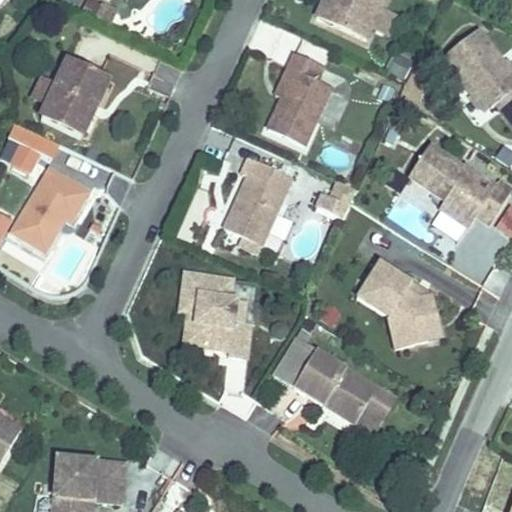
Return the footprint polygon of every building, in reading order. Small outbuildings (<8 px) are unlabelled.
[(324,0),(314,24),(367,48),(388,0),(324,0)] [(511,88),(476,45),(440,73),(483,130),(493,122),(511,144),(511,88)] [(112,79),(70,60),(41,123),(83,142),(96,114),(112,79)] [(329,83),(301,72),(286,97),(296,101),(289,112),(280,130),(318,147),(338,107),(322,99),(329,83)] [(41,156),(53,161),(60,147),(16,128),(9,141),(22,147),(41,156)] [(33,175),(41,156),(22,147),(13,167),(33,175)] [(459,171),(427,150),(404,186),(442,211),(435,220),(468,242),(477,229),(486,235),(511,196),(511,189),(500,182),(497,187),(463,165),(459,171)] [(347,168),(350,155),(328,151),(325,163),(347,168)] [(303,186),(259,166),(247,188),(256,193),(246,213),(235,239),(271,256),(303,186)] [(92,192),(49,168),(10,237),(45,257),(62,228),(69,232),(76,219),(92,192)] [(323,214),(350,226),(363,197),(344,188),(337,204),(329,200),(323,214)] [(511,206),(508,204),(492,228),(511,242),(511,206)] [(0,242),(11,224),(0,217),(0,242)] [(423,356),(412,327),(439,315),(437,306),(379,276),(357,319),(390,336),(400,361),(423,356)] [(240,327),(243,305),(236,304),(238,289),(186,283),(180,328),(194,330),(191,349),(213,352),(236,355),(235,364),(260,367),(265,331),(257,329),(240,327)] [(260,308),(243,305),(240,327),(257,329),(260,308)] [(449,347),(439,315),(412,327),(423,356),(449,347)] [(372,420),(386,396),(301,343),(278,382),(327,413),(362,435),(372,420)] [(390,432),(405,409),(386,396),(372,420),(390,432)] [(0,470),(21,436),(0,425),(0,470)] [(123,511),(127,469),(90,466),(55,464),(52,511),(95,511),(123,511)]
